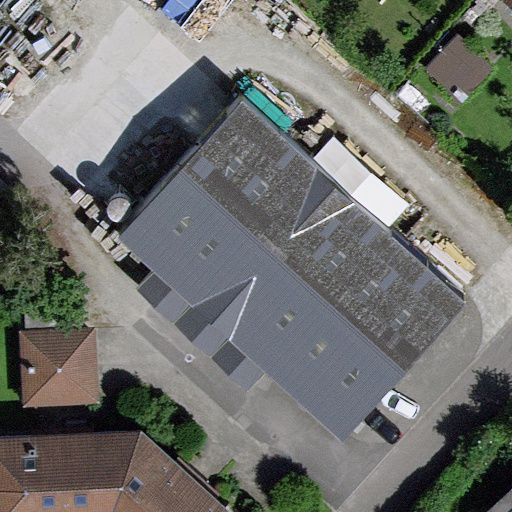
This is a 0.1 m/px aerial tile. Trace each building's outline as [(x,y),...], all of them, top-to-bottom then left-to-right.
[(511,0),(503,0),(495,9),(511,23),(511,0)] [(462,305),(244,108),(127,237),(344,434),(462,305)] [(86,334),(21,335),(23,402),(88,401),(86,334)] [(208,511),(124,441),(0,443),(0,511),(208,511)] [(511,511),(511,474),(477,511),(511,511)]
